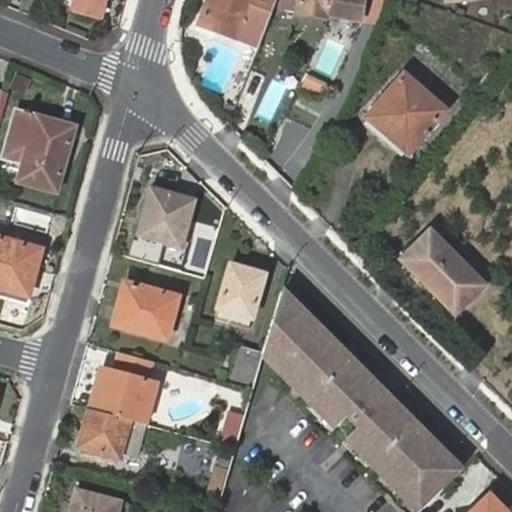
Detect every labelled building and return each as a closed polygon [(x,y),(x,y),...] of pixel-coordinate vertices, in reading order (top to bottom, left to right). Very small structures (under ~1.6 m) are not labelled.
[(106,0),(77,0),(75,12),(102,18),(106,0)] [(258,47),(276,0),(209,0),(200,26),(241,40),(258,47)] [(284,0),(281,9),(299,12),(298,14),(303,15),(323,18),(328,19),(329,17),(361,22),(364,0),(284,0)] [(18,75),(13,90),(29,95),(34,81),(18,75)] [(409,154),(447,112),(405,75),(367,118),(409,154)] [(39,117),(22,181),(58,190),(75,128),(39,117)] [(184,250),(198,199),(151,186),(137,237),(184,250)] [(456,315),(485,286),(431,231),(402,260),(456,315)] [(0,239),(0,287),(30,296),(42,251),(0,239)] [(233,314),(253,320),(266,276),(232,266),(216,320),(230,324),(233,314)] [(125,284),(113,328),(167,342),(177,299),(125,284)] [(423,509),(461,472),(282,290),(279,296),(273,320),(263,352),(277,359),(283,352),(298,368),(288,377),(338,428),(348,418),(358,429),(348,439),(398,488),(400,486),(423,509)] [(250,330),(253,320),(233,314),(230,324),(250,330)] [(233,378),(254,384),(263,352),(242,347),(233,378)] [(263,352),(288,377),(298,368),(283,352),(277,359),(263,352)] [(153,364),(122,356),(116,376),(147,384),(153,364)] [(130,423),(146,427),(157,387),(147,384),(116,376),(107,373),(96,413),(130,423)] [(96,413),(90,411),(79,450),(119,461),(130,423),(96,413)] [(223,439),(222,440),(223,440),(236,444),(245,416),(231,412),(223,439)] [(348,418),(338,428),(358,429),(348,418)] [(227,473),(225,456),(218,479),(226,481),(227,473)] [(400,486),(398,488),(420,511),(423,509),(400,486)] [(78,493),(72,511),(117,511),(119,505),(78,493)] [(505,511),(490,495),(472,511),(505,511)]
